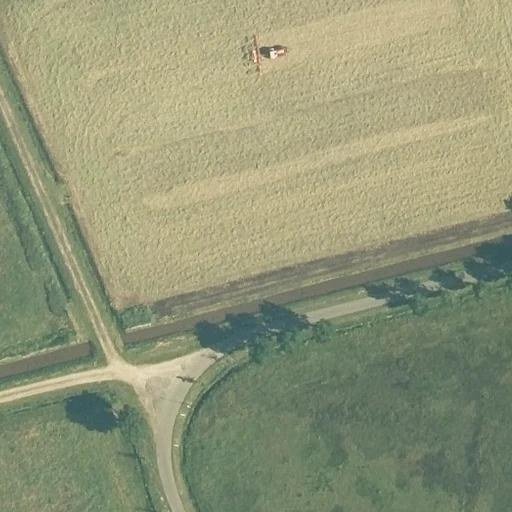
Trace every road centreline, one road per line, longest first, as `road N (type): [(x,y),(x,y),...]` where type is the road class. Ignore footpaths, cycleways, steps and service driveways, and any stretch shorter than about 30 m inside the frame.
road 1 (unclassified): [(176,511),(164,469),(169,402),(180,381),(221,345),(511,271)]
road 2 (track): [(115,371),(0,94)]
road 3 (track): [(132,368),(0,399)]
